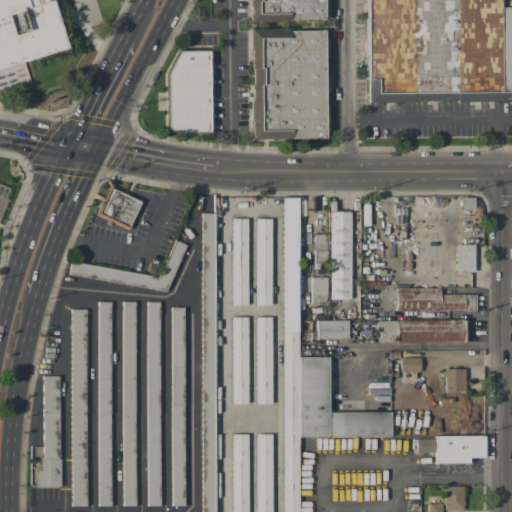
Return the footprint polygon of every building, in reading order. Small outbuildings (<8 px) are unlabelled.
[(50,0),(65,48),(0,67),(0,0),(50,0)] [(322,0),(323,19),(287,19),(287,21),(248,21),(248,0),(322,0)] [(511,100),(365,101),(364,0),(498,0),(498,7),(505,7),(505,0),(511,0),(511,100)] [(250,138),(250,120),(248,120),(248,101),(249,101),(249,84),(251,84),(250,68),(249,68),(249,49),(248,49),(248,28),(323,28),(323,138),(250,138)] [(209,49),(210,133),(178,133),(178,131),(165,131),(164,73),(176,49),(209,49)] [(145,202),(131,231),(100,216),(114,187),(145,202)] [(296,511),(296,197),(281,197),(281,511),(296,511)] [(349,299),(329,299),(329,211),(349,211),(349,299)] [(200,511),(200,213),(213,212),(213,511),(200,511)] [(229,303),(229,217),(244,217),(244,303),(229,303)] [(253,303),(253,217),(269,217),(269,303),(253,303)] [(312,262),(312,234),(323,234),(323,235),(328,235),(328,262),(312,262)] [(165,291),(67,273),(69,261),(157,277),(173,239),(185,245),(165,291)] [(454,271),(454,244),(473,244),(473,271),(454,271)] [(310,277),(325,277),(325,302),(310,302),(310,277)] [(438,287),(438,294),(474,294),(474,310),(394,310),(394,287),(438,287)] [(109,301),(110,505),(97,505),(96,301),(109,301)] [(134,301),(134,505),(121,505),(121,301),(134,301)] [(158,301),(159,506),(146,506),(146,301),(158,301)] [(170,506),(170,307),(183,307),(183,505),(170,506)] [(70,505),(70,309),(85,309),(85,505),(70,505)] [(253,402),(253,315),(269,315),(269,402),(253,402)] [(229,316),(245,316),(245,402),(229,402),(229,316)] [(375,320),(463,319),(463,341),(375,342),(375,320)] [(346,320),(346,337),(315,337),(315,320),(346,320)] [(297,356),(327,356),(327,412),(388,412),(388,436),(297,437),(297,356)] [(419,371),(419,358),(400,357),(399,371),(419,371)] [(464,368),(464,391),(444,391),(444,377),(440,377),(440,371),(444,371),(444,368),(464,368)] [(42,458),(58,458),(58,375),(41,375),(42,458)] [(229,511),(229,433),(245,433),(245,511),(229,511)] [(253,511),(253,433),(269,433),(269,511),(253,511)] [(433,463),(433,451),(411,452),(411,438),(433,438),(433,435),(483,435),(486,435),(486,457),(482,457),(467,457),(467,463),(433,463)] [(39,459),(59,459),(59,486),(35,486),(35,470),(39,470),(39,459)] [(461,485),(461,509),(442,509),(442,485),(461,485)] [(440,511),(441,503),(427,503),(426,511),(440,511)]
